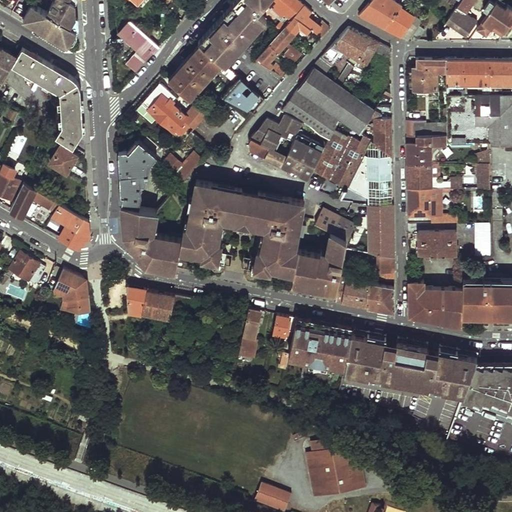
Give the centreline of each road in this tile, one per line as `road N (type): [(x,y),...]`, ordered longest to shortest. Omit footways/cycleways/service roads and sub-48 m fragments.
road 1 (residential): [(401,323),(147,273),(104,249)]
road 2 (residential): [(328,201),(242,162),(238,151),(261,112),(348,16)]
road 3 (residential): [(398,43),(401,323)]
road 4 (residential): [(99,111),(116,108),(213,0)]
road 5 (residential): [(99,111),(104,249)]
